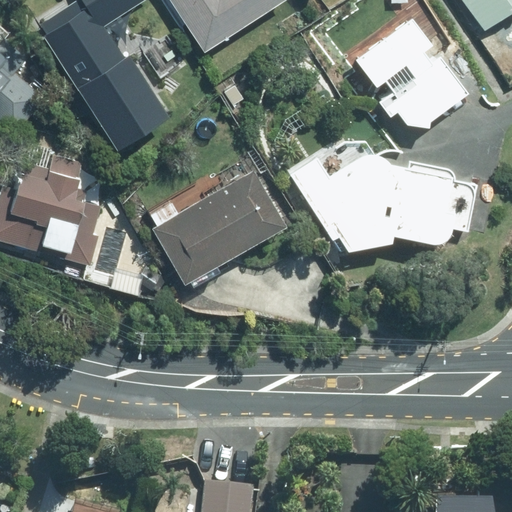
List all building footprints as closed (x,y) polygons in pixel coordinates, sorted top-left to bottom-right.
[(89,0),(95,8),(52,33),(54,35),(118,142),(164,115),(106,18),(132,0),(89,0)] [(178,0),(208,46),(279,0),(178,0)] [(511,0),(470,0),(489,25),(511,8),(511,0)] [(416,14),(362,56),(368,65),(372,62),(385,79),(411,60),(420,72),(387,98),(397,111),(403,106),(415,121),(422,115),(429,123),(474,88),(446,51),(437,57),(428,46),(433,42),(420,25),(423,23),(416,14)] [(0,125),(12,136),(44,99),(14,73),(26,59),(0,35),(0,125)] [(351,244),(373,239),(395,235),(396,228),(447,237),(449,224),(471,228),(479,181),(454,177),(456,166),(371,151),(370,154),(367,150),(332,173),(319,154),(294,170),(330,223),(335,220),(351,244)] [(0,203),(0,243),(89,268),(99,231),(93,229),(100,203),(95,202),(100,182),(81,177),(85,162),(53,153),(48,170),(23,163),(11,206),(0,203)] [(254,164),(152,223),(186,281),(288,222),(254,164)] [(107,426),(86,424),(85,433),(106,435),(107,426)] [(250,511),(254,485),(208,480),(204,511),(250,511)] [(493,511),(492,501),(440,501),(440,511),(493,511)]
